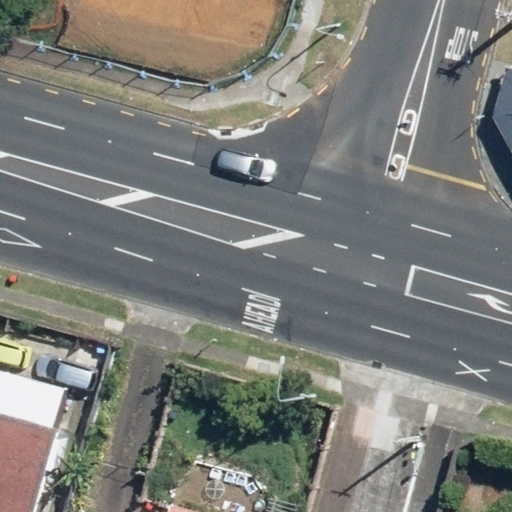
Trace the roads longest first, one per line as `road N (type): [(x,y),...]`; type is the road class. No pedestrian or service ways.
road 1 (primary): [(324,250),(0,162)]
road 2 (tertiary): [(430,42),(444,120),(427,280)]
road 3 (tertiary): [(324,250),(375,102),(430,42)]
